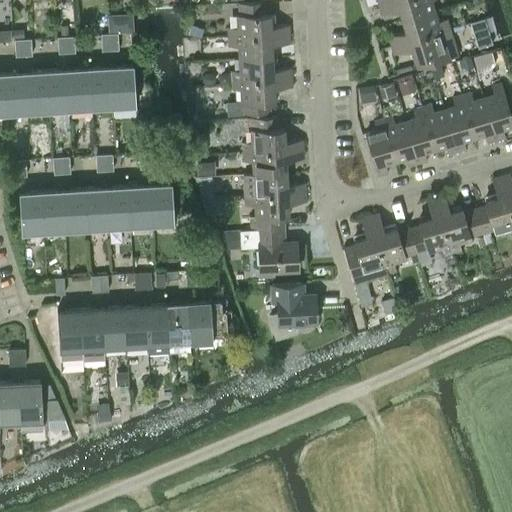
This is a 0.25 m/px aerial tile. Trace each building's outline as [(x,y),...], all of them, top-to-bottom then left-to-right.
[(402,21),(432,11),(428,0),(429,0),(398,0),(379,6),(382,14),(398,9),(402,21)] [(227,37),(288,34),(288,24),(270,25),(270,12),(264,12),(264,1),(237,2),(239,27),(227,27),(227,37)] [(391,45),(448,28),(445,18),(434,21),(432,11),(402,21),(405,30),(388,35),(391,45)] [(190,27),(188,33),(190,34),(200,37),(203,29),(191,25),(190,27)] [(456,54),(448,28),(391,45),(393,54),(411,48),(416,67),(456,54)] [(488,29),(474,34),(480,53),(494,48),(498,47),(492,28),(488,29)] [(9,29),(0,29),(0,40),(10,39),(9,29)] [(13,37),(23,37),(23,29),(13,29),(13,37)] [(108,49),(107,33),(99,34),(100,50),(108,49)] [(107,33),(108,49),(117,49),(116,33),(107,33)] [(288,34),(227,37),(228,46),(240,46),(240,58),(272,57),(271,44),(289,43),(288,34)] [(65,52),(64,36),(56,37),(58,53),(65,52)] [(64,36),(65,52),(73,52),(72,36),(64,36)] [(21,39),(22,55),(30,54),(29,38),(21,39)] [(22,55),(21,39),(13,39),(14,56),(22,55)] [(482,53),(473,56),(476,67),(486,64),(482,53)] [(469,56),(457,60),(460,69),(471,66),(469,56)] [(230,79),(290,77),(290,68),(273,68),(272,57),(240,58),(241,70),(229,71),(230,79)] [(109,65),(112,105),(134,103),(131,64),(109,65)] [(88,67),(90,106),(112,105),(109,65),(88,67)] [(439,65),(430,67),(433,77),(442,74),(439,65)] [(66,68),(69,108),(90,106),(88,67),(66,68)] [(44,70),(47,109),(69,108),(66,68),(44,70)] [(23,71),(25,110),(47,109),(44,70),(23,71)] [(1,72),(4,112),(25,110),(23,71),(1,72)] [(206,72),(202,75),(203,80),(206,84),(212,83),(216,80),(216,75),(212,72),(206,72)] [(410,74),(396,78),(401,93),(414,89),(410,74)] [(290,77),(230,79),(230,90),(242,90),(244,114),(270,113),(269,100),(274,100),(273,88),(291,87),(290,77)] [(392,84),(378,88),(380,98),(395,94),(392,84)] [(373,85),(358,87),(359,96),(374,94),(373,85)] [(483,99),(495,141),(505,138),(502,128),(511,124),(511,121),(501,86),(490,89),(493,96),(483,99)] [(461,97),(473,137),(483,134),(486,144),(495,141),(483,99),(473,103),(470,95),(461,97)] [(473,137),(461,97),(452,100),(454,108),(444,111),(456,152),(466,149),(463,140),(473,137)] [(422,109),(434,148),(443,145),(446,155),(456,152),(444,111),(434,114),(432,106),(422,109)] [(434,148),(422,109),(412,112),(415,120),(406,123),(418,164),(427,161),(424,151),(434,148)] [(241,151),(302,149),(302,140),(284,141),(283,128),(278,129),(278,116),(252,117),(253,142),(241,143),(241,151)] [(384,121),(396,159),(406,156),(409,166),(418,164),(406,123),(395,126),(393,118),(384,121)] [(396,159),(384,121),(374,124),(377,131),(365,135),(378,176),(388,173),(385,162),(396,159)] [(302,149),(241,151),(242,162),(254,161),(255,173),(286,172),(285,159),(302,158),(302,149)] [(146,151),(147,167),(155,167),(154,150),(146,151)] [(147,167),(146,151),(137,152),(138,168),(147,167)] [(104,170),(103,153),(94,154),(95,171),(104,170)] [(103,153),(104,170),(112,170),(111,153),(103,153)] [(61,173),(60,156),(51,157),(52,173),(61,173)] [(60,156),(61,173),(69,172),(68,156),(60,156)] [(25,175),(24,168),(24,159),(16,159),(17,175),(25,175)] [(212,161),(197,161),(197,173),(212,173),(212,161)] [(286,183),(286,172),(255,173),(243,173),(244,194),(304,193),(304,183),(286,183)] [(500,176),(511,217),(511,184),(509,173),(500,176)] [(197,176),(194,176),(201,197),(206,196),(206,176),(197,176)] [(511,236),(511,217),(500,176),(490,179),(495,196),(483,199),(485,204),(474,208),(481,233),(504,226),(507,238),(511,236)] [(148,183),(150,223),(172,222),(170,182),(148,183)] [(126,184),(129,225),(150,223),(148,183),(126,184)] [(105,186),(107,226),(129,225),(126,184),(105,186)] [(83,187),(86,228),(107,226),(105,186),(83,187)] [(62,188),(64,229),(86,228),(83,187),(62,188)] [(40,189),(42,230),(64,229),(62,188),(40,189)] [(42,230),(40,189),(18,191),(20,231),(42,230)] [(305,201),(304,193),(244,194),(244,205),(256,204),(257,215),(239,216),(239,228),(250,228),(283,227),(283,215),(288,215),(287,202),(305,201)] [(481,233),(474,208),(462,211),(461,206),(448,210),(443,193),(434,196),(451,254),(460,251),(457,240),(481,233)] [(407,228),(414,253),(438,245),(442,257),(451,254),(434,196),(425,198),(430,215),(419,219),(420,224),(407,228)] [(414,253),(407,228),(397,231),(395,226),(383,230),(378,212),(369,215),(386,274),(395,271),(391,260),(414,253)] [(386,274),(369,215),(360,218),(365,235),(352,239),(353,244),(342,247),(353,284),(386,274)] [(238,246),(251,245),(258,245),(259,270),(296,269),(295,242),(284,242),(283,227),(250,228),(238,228),(238,246)] [(184,269),(185,285),(193,285),(192,268),(184,269)] [(185,285),(184,269),(176,269),(175,269),(164,270),(165,279),(177,278),(177,286),(185,285)] [(141,272),(142,288),(150,288),(149,271),(141,272)] [(142,288),(141,272),(132,272),(134,289),(142,288)] [(164,286),(163,272),(154,273),(155,286),(164,286)] [(99,291),(98,274),(89,275),(91,292),(99,291)] [(98,274),(99,291),(107,290),(106,274),(98,274)] [(62,277),(54,277),(55,294),(63,293),(62,277)] [(282,310),(268,315),(275,337),(294,331),(293,322),(315,321),(314,294),(302,295),(301,283),(276,284),(277,298),(281,297),(282,310)] [(392,297),(379,300),(383,313),(383,314),(395,310),(395,309),(392,297)] [(185,300),(188,341),(197,341),(197,345),(211,344),(211,336),(226,335),(225,310),(220,310),(220,301),(209,302),(208,299),(185,300)] [(179,301),(163,302),(166,343),(167,352),(188,350),(188,341),(185,300),(179,301)] [(163,302),(149,303),(142,303),(145,344),(146,344),(146,353),(167,352),(166,343),(163,302)] [(145,344),(142,303),(121,304),(124,345),(145,344)] [(100,306),(103,346),(124,345),(121,304),(100,306)] [(100,306),(93,306),(78,307),(81,357),(82,357),(82,360),(104,358),(103,346),(100,306)] [(78,307),(62,308),(56,308),(58,349),(60,349),(60,358),(81,357),(78,307)] [(56,313),(44,314),(44,335),(57,335),(56,313)] [(15,349),(16,365),(24,364),(23,348),(15,349)] [(16,365),(15,349),(7,349),(8,365),(16,365)] [(115,374),(116,386),(127,386),(126,374),(115,374)] [(38,379),(23,380),(18,380),(20,420),(19,420),(19,430),(42,429),(39,379),(38,379)] [(0,421),(19,420),(20,420),(18,380),(0,381),(0,421)] [(47,420),(55,419),(64,419),(55,399),(46,399),(47,420)] [(108,421),(107,405),(97,406),(98,422),(108,421)]
